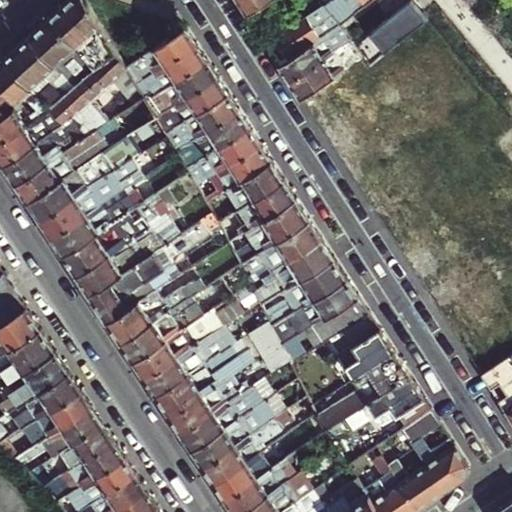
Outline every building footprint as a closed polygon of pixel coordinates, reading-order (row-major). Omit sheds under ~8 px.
[(97,67),(119,53),(86,0),(68,0),(51,16),(97,67)] [(240,0),(249,13),(267,0),(240,0)] [(293,55),(345,22),(329,0),(303,17),(278,33),(293,55)] [(329,0),(328,0),(291,0),(303,17),(329,0)] [(357,37),(359,40),(408,0),(328,0),(329,0),(345,22),(357,37)] [(416,0),(408,0),(359,40),(360,41),(369,53),(375,61),(429,16),(416,0)] [(51,16),(7,56),(49,103),(52,107),(59,114),(66,122),(81,138),(109,120),(91,100),(128,67),(127,66),(119,53),(97,67),(51,16)] [(357,37),(345,22),(293,55),(281,63),(292,79),(336,51),(351,41),(357,37)] [(137,82),(198,43),(187,26),(127,66),(128,67),(137,82)] [(208,59),(198,43),(137,82),(140,87),(145,96),(147,99),(208,59)] [(303,96),(331,78),(347,67),(336,51),(292,79),(303,96)] [(7,56),(0,61),(0,79),(19,100),(26,94),(39,109),(34,111),(39,116),(44,112),(41,108),(49,103),(7,56)] [(219,75),(208,59),(147,99),(156,114),(157,116),(219,75)] [(230,92),(219,75),(157,116),(160,121),(167,132),(175,128),(230,92)] [(0,116),(21,103),(19,100),(0,79),(0,116)] [(145,96),(140,87),(128,95),(134,104),(145,96)] [(240,108),(230,92),(175,128),(167,132),(168,134),(177,149),(240,108)] [(31,114),(21,103),(0,116),(0,141),(28,123),(39,116),(34,111),(31,114)] [(52,107),(49,103),(41,108),(44,112),(52,107)] [(118,116),(127,126),(141,113),(132,103),(118,116)] [(252,126),(240,108),(177,149),(179,152),(188,167),(196,162),(207,155),(252,126)] [(33,131),(28,123),(0,141),(0,154),(5,162),(66,122),(59,114),(33,131)] [(29,199),(110,145),(112,144),(104,133),(118,124),(113,117),(109,120),(81,138),(17,180),(29,199)] [(81,138),(66,122),(5,162),(17,180),(81,138)] [(263,143),(252,126),(207,155),(196,162),(188,167),(190,170),(199,185),(210,178),(218,172),(263,143)] [(274,160),(263,143),(218,172),(210,178),(199,185),(209,202),(227,190),(274,160)] [(110,145),(29,199),(41,217),(114,169),(122,164),(110,145)] [(145,155),(142,151),(134,156),(137,160),(145,155)] [(137,160),(134,156),(122,164),(114,169),(41,217),(53,235),(102,203),(98,197),(124,178),(141,167),(137,160)] [(286,178),(274,160),(227,190),(239,209),(241,208),(286,178)] [(102,203),(126,187),(129,185),(124,178),(98,197),(102,203)] [(246,231),(298,197),(286,178),(241,208),(250,222),(241,227),(245,232),(246,231)] [(126,187),(102,203),(53,235),(65,253),(139,204),(154,194),(147,182),(130,193),(126,187)] [(154,194),(139,204),(150,220),(149,227),(79,274),(92,293),(201,218),(201,217),(176,234),(155,202),(160,198),(156,193),(154,194)] [(312,218),(298,197),(246,231),(253,241),(237,252),(242,263),(312,218)] [(150,220),(139,204),(65,253),(79,274),(149,227),(150,220)] [(210,232),(201,218),(92,293),(110,320),(158,288),(172,279),(165,268),(172,257),(210,232)] [(324,237),(312,218),(242,263),(252,282),(253,284),(275,269),(324,237)] [(337,256),(324,237),(275,269),(279,276),(256,291),(263,304),(285,290),(337,256)] [(349,276),(337,256),(285,290),(290,297),(267,312),(274,325),(291,314),(349,276)] [(0,322),(28,305),(5,270),(0,273),(0,322)] [(283,345),(361,294),(349,276),(291,314),(296,323),(292,326),(295,330),(281,339),(283,345)] [(165,298),(158,288),(110,320),(123,340),(199,289),(195,283),(190,283),(185,286),(181,287),(165,298)] [(201,288),(199,289),(123,340),(135,359),(196,319),(188,307),(206,295),(201,288)] [(372,311),(361,294),(283,345),(291,359),(293,364),(349,327),(372,311)] [(43,327),(28,305),(0,322),(0,339),(6,336),(13,347),(43,327)] [(383,328),(372,311),(349,327),(360,343),(383,328)] [(199,317),(196,319),(135,359),(147,376),(225,324),(221,318),(206,328),(199,317)] [(229,330),(225,324),(147,376),(157,393),(207,360),(220,351),(221,351),(214,340),(229,330)] [(43,327),(13,347),(19,356),(0,369),(4,375),(8,372),(12,378),(57,348),(43,327)] [(397,350),(383,328),(360,343),(341,355),(347,364),(342,367),(347,374),(352,371),(356,377),(397,350)] [(6,336),(0,339),(0,355),(13,347),(6,336)] [(13,347),(0,355),(0,368),(0,369),(19,356),(13,347)] [(26,399),(71,370),(57,348),(12,378),(9,380),(13,387),(9,390),(13,395),(0,403),(0,404),(6,413),(26,399)] [(319,416),(327,431),(413,374),(397,350),(356,377),(354,379),(360,388),(349,396),(319,416)] [(220,351),(207,360),(214,370),(227,362),(220,351)] [(214,370),(207,360),(157,393),(172,414),(234,373),(248,364),(242,354),(238,356),(237,355),(227,362),(214,370)] [(499,397),(507,410),(511,417),(511,354),(483,374),(499,397)] [(39,417),(83,388),(71,370),(26,399),(39,417)] [(183,431),(250,387),(250,386),(246,380),(241,384),(234,373),(172,414),(183,431)] [(413,374),(327,431),(334,445),(373,419),(372,418),(387,408),(391,412),(395,413),(400,414),(427,396),(413,374)] [(250,386),(250,387),(183,431),(194,448),(256,407),(263,402),(266,400),(255,383),(250,386)] [(314,406),(333,393),(328,385),(310,397),(314,406)] [(342,387),(333,393),(314,406),(318,414),(319,416),(349,396),(342,387)] [(32,446),(94,405),(83,388),(39,417),(31,422),(35,427),(25,434),(32,446)] [(263,402),(256,407),(194,448),(204,464),(249,434),(279,415),(268,399),(266,400),(263,402)] [(58,447),(60,450),(105,421),(94,405),(32,446),(25,450),(28,455),(31,453),(33,456),(38,453),(41,459),(58,447)] [(279,415),(249,434),(204,464),(216,481),(261,452),(258,447),(284,430),(283,428),(297,419),(290,407),(279,415)] [(421,436),(435,427),(444,421),(434,407),(404,427),(413,441),(421,436)] [(71,466),(116,437),(105,421),(60,450),(71,466)] [(448,427),(444,421),(435,427),(439,433),(448,427)] [(470,463),(458,443),(436,458),(421,436),(413,441),(428,463),(446,491),(468,476),(470,463)] [(74,490),(127,454),(116,437),(71,466),(62,472),(74,490)] [(6,438),(0,442),(0,443),(10,453),(15,448),(6,438)] [(382,452),(377,445),(369,451),(374,459),(383,453),(382,452)] [(382,452),(383,453),(392,467),(401,462),(391,446),(382,452)] [(15,457),(20,454),(16,447),(15,448),(10,453),(15,457)] [(271,468),(227,497),(236,511),(240,511),(283,484),(279,479),(305,462),(297,451),(271,468)] [(261,452),(216,481),(227,497),(271,468),(261,452)] [(392,467),(383,453),(374,459),(384,473),(392,467)] [(15,457),(19,462),(24,459),(20,454),(15,457)] [(77,511),(138,471),(127,454),(74,490),(58,500),(70,511),(77,511)] [(446,491),(428,463),(401,480),(420,508),(446,491)] [(54,478),(40,464),(28,471),(43,485),(54,478)] [(401,480),(393,469),(381,477),(389,489),(401,480)] [(101,511),(114,511),(149,488),(138,471),(77,511),(90,511),(98,507),(101,511)] [(277,511),(307,492),(312,489),(308,483),(300,488),(295,481),(303,476),(301,472),(283,484),(240,511),(277,511)] [(342,487),(359,511),(384,511),(367,486),(359,475),(342,487)] [(300,488),(308,483),(303,476),(295,481),(300,488)] [(59,483),(55,477),(54,478),(43,485),(50,492),(59,483)] [(414,511),(420,508),(401,480),(389,489),(381,477),(367,486),(384,511),(414,511)] [(331,511),(359,511),(342,487),(323,499),(329,508),(331,511)] [(150,511),(160,505),(149,488),(114,511),(150,511)] [(277,511),(314,511),(319,509),(320,511),(323,511),(329,508),(323,499),(315,504),(307,492),(277,511)] [(511,511),(511,501),(501,509),(499,511),(511,511)]
